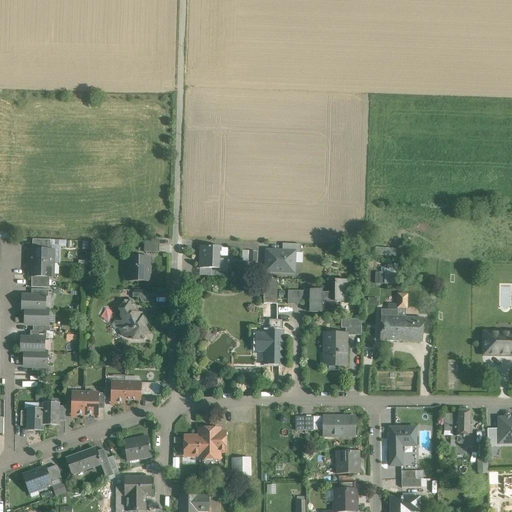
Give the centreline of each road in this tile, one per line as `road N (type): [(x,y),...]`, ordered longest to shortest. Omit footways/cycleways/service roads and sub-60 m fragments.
road 1 (residential): [(173,408),(184,0)]
road 2 (residential): [(8,465),(10,257)]
road 3 (residential): [(173,408),(249,399),(373,401)]
road 4 (residential): [(8,465),(167,409)]
road 5 (residential): [(373,401),(511,403)]
